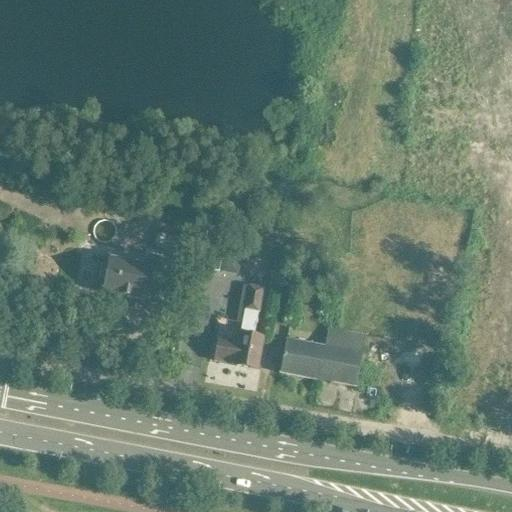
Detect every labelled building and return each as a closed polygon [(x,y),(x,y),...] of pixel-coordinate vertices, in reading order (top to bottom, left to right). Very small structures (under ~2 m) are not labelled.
[(460,43),(460,25),(416,25),(416,44),(460,43)] [(412,131),(455,136),(463,74),(420,69),(412,131)] [(200,269),(218,272),(222,247),(204,244),(200,269)] [(220,272),(237,275),(241,258),(223,255),(220,272)] [(99,259),(93,293),(130,299),(129,304),(164,311),(173,260),(150,256),(148,267),(99,259)] [(220,341),(216,361),(236,365),(235,366),(256,370),(262,339),(253,338),(258,313),(260,314),(264,290),(250,288),(239,345),(220,341)] [(320,341),(319,347),(286,341),(280,375),(356,389),(366,337),(328,330),(326,342),(320,341)]
